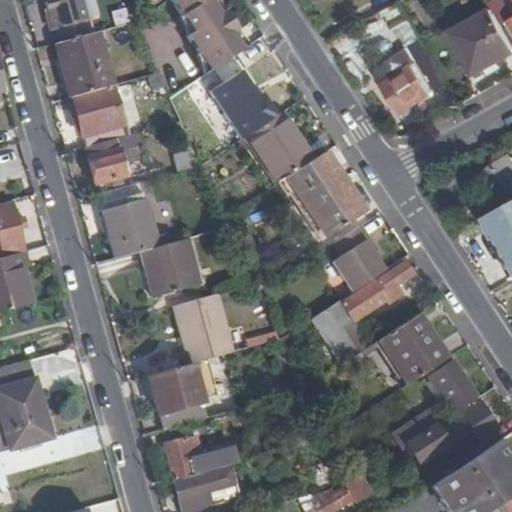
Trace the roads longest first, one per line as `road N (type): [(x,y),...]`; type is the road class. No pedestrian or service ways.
road 1 (residential): [(0,0),(141,511)]
road 2 (tertiary): [(511,366),(385,173)]
road 3 (tertiary): [(385,173),(272,0)]
road 4 (residential): [(385,173),(511,103)]
